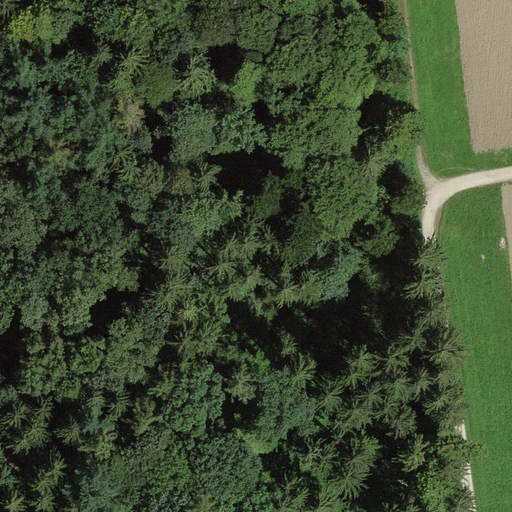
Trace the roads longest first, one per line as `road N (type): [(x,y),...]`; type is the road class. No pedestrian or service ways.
road 1 (track): [(439,196),(428,240),(469,511)]
road 2 (track): [(439,196),(421,153),(405,0)]
